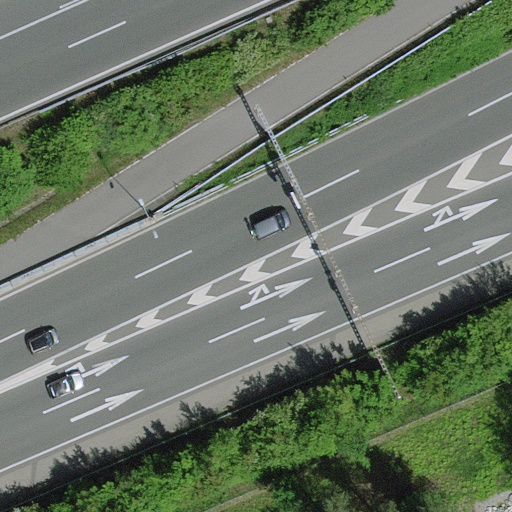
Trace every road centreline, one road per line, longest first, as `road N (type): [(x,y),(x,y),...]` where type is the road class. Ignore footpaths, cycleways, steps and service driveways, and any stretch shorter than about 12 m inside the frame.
road 1 (motorway): [(0,342),(511,93)]
road 2 (motorway): [(0,406),(511,203)]
road 3 (motorway): [(172,0),(0,76)]
